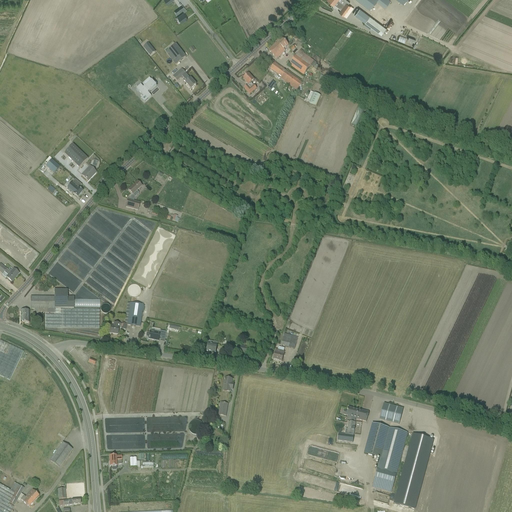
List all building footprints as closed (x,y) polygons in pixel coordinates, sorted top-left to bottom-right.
[(328,0),(337,7),(340,3),(344,5),(339,12),(343,15),(347,18),(354,8),(348,4),(350,2),(347,0),(328,0)] [(390,1),(389,0),(357,0),(360,2),(370,9),(376,1),(385,8),(390,1)] [(184,7),(175,13),(176,14),(182,22),(184,20),(188,17),(184,12),(186,10),(184,7)] [(360,8),(355,15),(365,23),(370,16),(368,14),(360,8)] [(381,34),(386,28),(370,16),(365,23),(364,24),(368,27),(369,25),(381,34)] [(276,60),(285,51),(284,50),(288,45),(282,39),(276,45),(276,44),(268,51),(276,60)] [(143,48),(150,57),(155,53),(148,44),(143,48)] [(186,57),(176,45),(165,53),(175,66),(186,57)] [(289,65),(293,68),(304,75),(314,61),(304,54),(299,51),(289,65)] [(270,69),(278,75),(282,77),(280,79),(297,91),(302,83),(274,63),(270,69)] [(186,84),(188,86),(191,90),(196,85),(193,81),(191,79),(190,80),(181,70),(173,77),(177,81),(182,76),(187,82),(186,84)] [(244,89),(247,92),(249,95),(256,89),(254,86),(253,86),(251,83),(254,81),(252,78),(248,74),(243,79),(246,82),(245,82),(248,86),(247,86),(244,89)] [(148,93),(156,86),(149,78),(143,84),(146,87),(144,89),(141,85),(137,89),(144,96),(141,99),(144,102),(151,96),(148,93)] [(316,106),(321,96),(313,93),(309,103),(316,106)] [(72,145),(63,154),(78,168),(87,159),(72,145)] [(38,168),(41,163),(33,159),(30,164),(38,168)] [(51,161),(46,167),(54,173),(59,167),(51,161)] [(96,173),(92,169),(89,167),(81,176),(84,178),(88,182),(91,178),(90,178),(92,176),(92,177),(96,173)] [(79,189),(82,185),(75,180),(70,185),(76,190),(73,194),(77,198),(82,192),(79,189)] [(135,198),(138,194),(136,192),(141,187),(137,182),(131,188),(128,191),(132,195),(135,198)] [(128,200),(125,208),(137,211),(140,203),(128,200)] [(0,264),(0,272),(2,274),(2,276),(5,278),(6,278),(8,279),(11,282),(14,279),(18,274),(19,274),(13,269),(12,271),(10,270),(9,271),(8,272),(6,270),(0,265),(0,264)] [(67,297),(67,291),(54,291),(54,298),(54,313),(54,315),(60,315),(60,309),(73,309),(74,298),(67,297)] [(34,315),(39,315),(42,315),(42,313),(54,313),(54,298),(30,298),(30,310),(34,310),(34,315)] [(140,327),(140,322),(143,306),(130,304),(127,326),(140,327)] [(99,328),(99,323),(99,316),(99,309),(73,309),(60,309),(60,315),(54,315),(45,315),(45,323),(45,328),(99,328)] [(20,312),(20,324),(29,324),(29,312),(20,312)] [(125,330),(126,325),(115,324),(114,327),(110,327),(109,334),(117,335),(118,328),(121,329),(121,330),(125,330)] [(150,331),(149,333),(148,333),(147,333),(146,334),(146,336),(146,337),(147,337),(149,338),(148,340),(153,340),(158,341),(159,337),(161,338),(160,340),(164,341),(166,333),(160,331),(159,333),(150,331)] [(294,349),(297,338),(284,334),(281,345),(294,349)] [(215,353),(216,348),(217,346),(217,343),(209,341),(208,344),(207,347),(206,352),(215,353)] [(19,356),(21,352),(0,342),(0,377),(8,381),(19,356)] [(237,346),(236,353),(246,355),(247,348),(237,346)] [(282,362),(283,357),(284,352),(276,350),(274,354),(273,359),(282,362)] [(232,391),(232,390),(233,386),(231,386),(232,380),(225,379),(224,384),(223,391),(230,393),(231,390),(232,391)] [(218,416),(226,417),(228,404),(220,403),(218,416)] [(398,425),(402,410),(383,405),(379,420),(398,425)] [(344,411),(343,415),(346,416),(356,419),(356,420),(366,422),(369,413),(359,410),(359,411),(348,408),(347,412),(344,411)] [(364,454),(380,459),(379,462),(372,488),(391,493),(398,468),(407,433),(388,428),(372,424),(364,454)] [(394,504),(414,510),(433,440),(413,435),(394,504)] [(72,450),(62,443),(49,461),(59,468),(72,450)] [(109,467),(111,467),(111,469),(112,471),(116,470),(116,469),(116,467),(116,465),(121,464),(121,456),(114,457),(109,457),(110,463),(109,463),(109,467)] [(136,458),(129,458),(130,467),(136,467),(136,468),(140,468),(139,462),(136,462),(136,458)] [(335,473),(337,468),(308,461),(306,468),(321,472),(323,467),(327,468),(328,467),(332,468),(331,472),(335,473)] [(69,474),(71,498),(83,497),(81,473),(69,474)] [(0,511),(10,511),(11,510),(13,507),(8,504),(9,503),(14,506),(18,498),(24,489),(19,486),(14,483),(10,491),(0,485),(0,511)] [(27,497),(33,502),(39,497),(32,491),(28,495),(27,497)] [(33,502),(27,497),(26,498),(24,496),(23,497),(20,500),(29,508),(33,502)]
